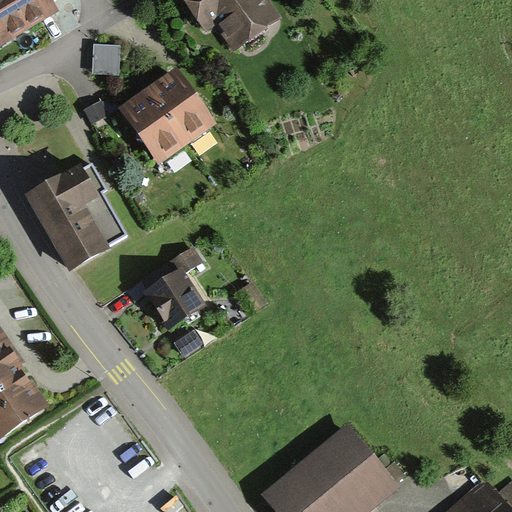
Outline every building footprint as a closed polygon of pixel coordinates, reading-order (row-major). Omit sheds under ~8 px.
[(0,0),(0,43),(59,9),(54,1),(55,0),(0,0)] [(235,52),(284,18),(271,0),(185,0),(208,31),(216,26),(235,52)] [(119,47),(95,46),(94,73),(118,74),(119,47)] [(216,124),(177,67),(122,106),(161,162),(216,124)] [(102,101),(85,110),(92,123),(109,114),(102,101)] [(80,168),(27,199),(69,273),(129,239),(103,195),(108,192),(93,167),(83,172),(80,168)] [(175,272),(144,291),(166,326),(200,305),(180,273),(196,264),(189,251),(169,263),(175,272)] [(249,282),(238,291),(254,312),(265,303),(249,282)] [(0,428),(41,400),(0,341),(0,428)] [(267,499),(277,511),(360,511),(392,487),(350,434),(267,499)] [(504,511),(480,485),(449,511),(504,511)]
